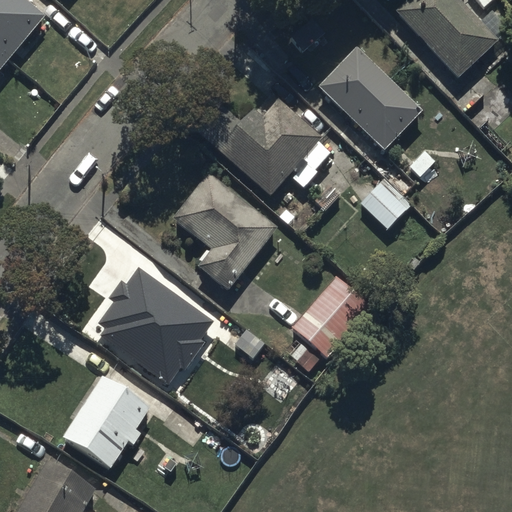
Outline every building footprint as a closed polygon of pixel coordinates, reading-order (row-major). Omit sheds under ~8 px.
[(0,0),(0,71),(45,17),(23,0),(0,0)] [(508,31),(492,14),(483,23),(463,2),(464,0),(409,0),(397,12),(460,79),(500,42),(498,40),(508,31)] [(475,0),(483,9),(494,0),(475,0)] [(424,112),(356,48),(319,88),(386,152),(424,112)] [(239,99),(204,140),(272,197),(288,178),(303,191),(318,173),(317,172),(332,154),(319,143),(323,138),(278,100),(263,119),(239,99)] [(279,229),(209,175),(174,220),(213,250),(199,268),(229,292),(279,229)] [(384,180),(360,204),(389,232),(412,208),(384,180)] [(214,320),(138,264),(126,282),(122,279),(108,297),(115,302),(100,323),(108,328),(103,335),(169,383),(180,368),(184,372),(206,343),(200,339),(214,320)] [(374,312),(335,280),(293,330),(312,346),(298,363),(311,374),(323,359),(329,364),(374,312)] [(243,329),(231,344),(253,361),(265,346),(243,329)] [(150,409),(104,378),(63,439),(111,470),(129,443),(134,447),(142,435),(136,431),(150,409)] [(84,511),(97,490),(47,462),(18,511),(84,511)]
